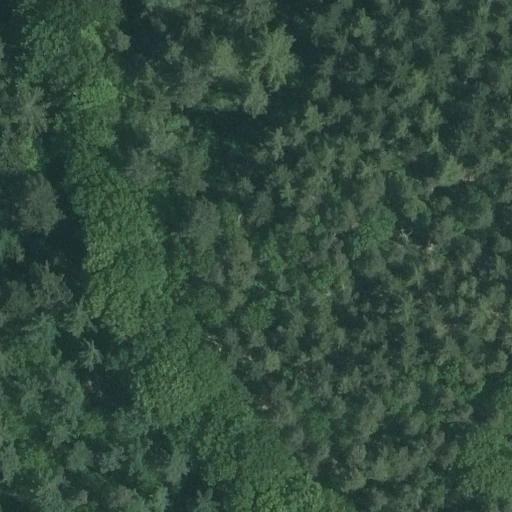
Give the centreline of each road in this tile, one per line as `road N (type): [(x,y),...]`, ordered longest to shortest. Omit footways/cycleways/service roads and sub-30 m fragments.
road 1 (track): [(283,511),(134,322),(76,100),(69,0)]
road 2 (track): [(68,0),(41,159),(30,191),(0,219)]
